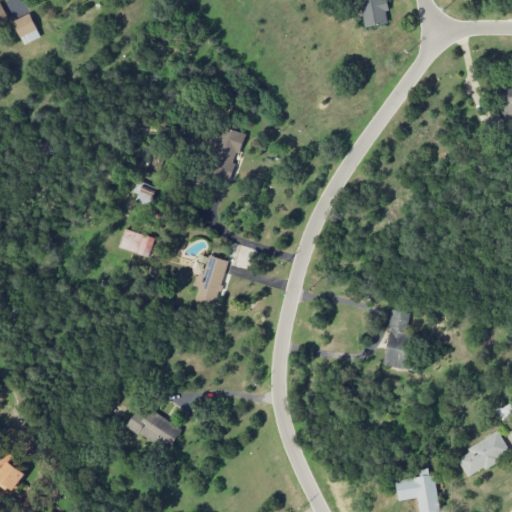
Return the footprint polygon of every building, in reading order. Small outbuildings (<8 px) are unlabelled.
[(387,23),(385,11),(386,11),(383,0),(360,0),(366,27),(387,23)] [(0,22),(8,19),(0,3),(0,22)] [(39,39),(31,14),(14,20),(22,45),(39,39)] [(511,88),(500,88),(499,120),(510,120),(510,123),(511,123),(511,88)] [(244,134),(224,127),(209,173),(232,181),(238,165),(235,164),(244,134)] [(202,199),(207,179),(186,174),(182,194),(202,199)] [(149,256),(154,237),(123,230),(118,249),(149,256)] [(228,261),(209,256),(206,265),(200,264),(194,286),(199,288),(195,301),(216,306),(228,261)] [(383,366),(408,370),(415,333),(405,332),(409,313),(392,310),(383,366)] [(511,415),(511,408),(509,404),(496,410),(501,421),(511,415)] [(182,429),(148,407),(145,413),(138,409),(127,425),(168,451),(182,429)] [(468,477),(510,453),(498,431),(467,449),(469,453),(458,459),(468,477)] [(0,483),(12,493),(25,475),(8,462),(13,456),(2,448),(0,449),(0,483)] [(399,501),(418,498),(419,511),(438,511),(433,468),(419,470),(419,478),(396,481),(399,501)]
